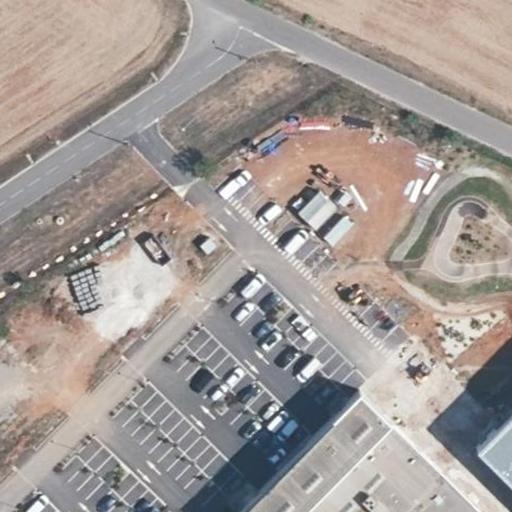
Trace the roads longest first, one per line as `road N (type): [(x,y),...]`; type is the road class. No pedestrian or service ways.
road 1 (unclassified): [(0,204),(217,59),(250,16)]
road 2 (tertiary): [(511,140),(250,16)]
